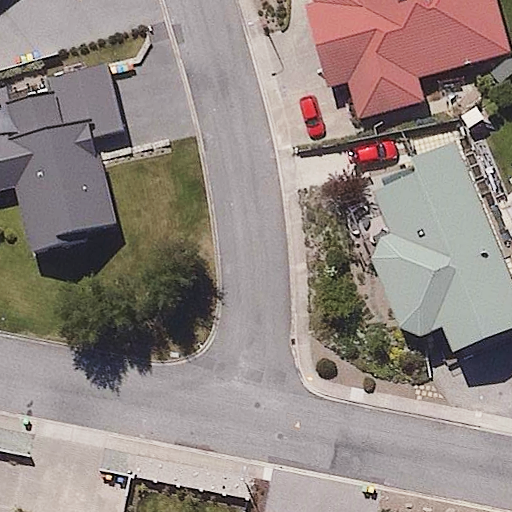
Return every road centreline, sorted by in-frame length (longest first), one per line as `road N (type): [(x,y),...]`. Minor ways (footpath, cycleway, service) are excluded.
road 1 (residential): [(256,423),(236,129),(194,0)]
road 2 (residential): [(0,378),(256,423)]
road 3 (residential): [(256,423),(511,472)]
